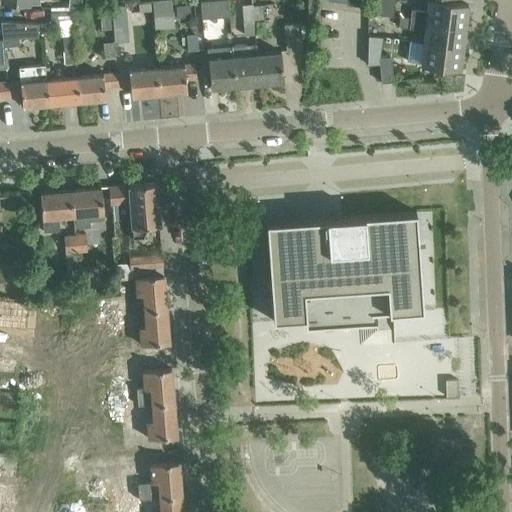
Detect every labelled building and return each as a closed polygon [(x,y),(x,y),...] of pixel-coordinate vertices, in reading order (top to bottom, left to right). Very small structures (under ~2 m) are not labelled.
[(214,0),(204,1),(201,1),(203,18),(229,15),(227,0),(214,0)] [(378,0),(377,14),(394,15),(395,0),(378,0)] [(411,16),(411,20),(465,27),(468,6),(468,4),(448,2),(433,0),(427,0),(426,11),(412,9),(411,16)] [(171,2),(153,4),(155,28),(174,26),(171,2)] [(254,34),(252,4),(242,5),(244,35),(254,34)] [(253,4),(252,4),(254,34),(265,33),(263,5),(253,5),(253,4)] [(411,20),(399,18),(398,27),(424,31),(422,42),(463,47),(465,27),(411,20)] [(37,37),(38,24),(1,21),(3,39),(3,46),(19,45),(19,38),(37,37)] [(284,25),(287,51),(303,49),(301,23),(284,25)] [(197,34),(186,35),(187,51),(198,50),(198,49),(197,34)] [(73,35),(62,36),(65,62),(76,61),(73,35)] [(380,57),(383,37),(369,35),(368,65),(379,63),(379,57),(380,57)] [(410,40),(407,61),(420,62),(460,68),(463,47),(422,42),(410,40)] [(124,41),(113,42),(115,57),(125,56),(124,41)] [(115,57),(113,42),(103,43),(104,58),(115,57)] [(259,83),(255,43),(231,46),(232,56),(235,85),(259,83)] [(256,43),(255,43),(259,83),(284,81),(281,51),(257,53),(256,43)] [(232,56),(231,46),(207,48),(210,88),(235,85),(232,56)] [(379,57),(379,63),(381,82),(393,81),(391,56),(380,57),(379,57)] [(196,78),(195,63),(157,67),(159,92),(187,90),(186,79),(196,78)] [(49,103),(47,78),(45,64),(19,67),(21,81),(9,82),(11,95),(21,94),(22,106),(49,103)] [(159,92),(157,67),(118,70),(120,85),(130,84),(131,95),(159,92)] [(114,86),(113,72),(77,75),(79,100),(105,97),(104,87),(114,86)] [(79,100),(77,75),(47,78),(49,103),(79,100)] [(156,182),(109,186),(110,203),(130,202),(133,237),(146,236),(145,225),(160,224),(156,182)] [(101,187),(69,190),(72,215),(74,215),(75,228),(90,227),(89,221),(104,220),(101,187)] [(69,190),(40,193),(41,213),(42,218),(43,231),(60,230),(58,217),(72,215),(69,190)] [(35,222),(35,209),(26,209),(26,222),(35,222)] [(276,221),(266,222),(273,320),(305,318),(306,328),(360,324),(370,323),(392,321),(393,321),(393,312),(423,310),(417,221),(416,211),(323,218),(276,221)] [(86,233),(73,234),(75,252),(88,251),(86,233)] [(73,234),(64,235),(65,253),(75,252),(73,234)] [(18,238),(17,266),(33,267),(35,239),(18,238)] [(161,254),(130,257),(131,269),(163,266),(161,254)] [(95,282),(80,283),(81,298),(96,297),(95,282)] [(107,299),(107,307),(97,307),(98,323),(125,321),(124,298),(107,299)] [(126,300),(126,322),(136,321),(135,300),(126,300)] [(4,331),(1,355),(23,358),(25,334),(4,331)] [(169,367),(139,368),(141,437),(172,436),(169,367)] [(401,373),(326,375),(326,400),(402,398),(401,373)] [(112,394),(112,417),(131,416),(131,393),(112,394)] [(0,439),(0,451),(17,453),(18,442),(0,439)] [(0,474),(15,476),(16,457),(0,455),(0,474)] [(147,511),(178,511),(176,461),(134,463),(135,485),(119,485),(120,511),(148,509),(147,511)]
